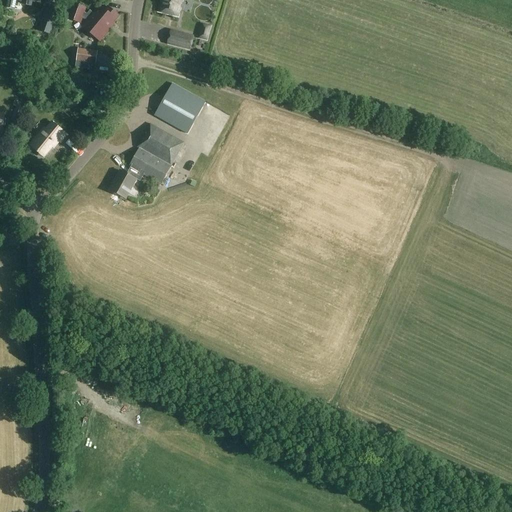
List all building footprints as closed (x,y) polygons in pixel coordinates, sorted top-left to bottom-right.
[(8,0),(8,3),(7,8),(15,9),(16,4),(16,0),(23,0),(22,5),(31,6),(32,1),(40,2),(40,0),(8,0)] [(168,16),(172,0),(149,0),(147,10),(168,16)] [(193,16),(198,0),(188,0),(187,4),(179,2),(172,21),(187,26),(190,15),(193,16)] [(112,24),(118,16),(108,7),(105,11),(100,7),(94,14),(90,11),(87,14),(83,13),(84,11),(82,8),(81,7),(77,6),(75,5),(73,7),(69,16),(69,17),(70,19),(78,22),(80,20),(81,18),(89,21),(83,28),(88,32),(89,36),(93,36),(100,41),(107,32),(109,28),(110,23),(111,23),(112,24)] [(190,50),(194,37),(171,31),(167,44),(190,50)] [(207,42),(209,35),(200,32),(198,39),(207,42)] [(139,54),(146,55),(147,42),(140,41),(139,54)] [(78,50),(76,68),(94,70),(96,53),(78,50)] [(187,134),(206,102),(173,83),(155,116),(187,134)] [(72,100),(67,113),(80,118),(85,105),(72,100)] [(211,119),(216,108),(208,104),(203,116),(211,119)] [(16,108),(11,121),(19,124),(23,110),(16,108)] [(209,131),(216,133),(220,121),(214,119),(209,131)] [(68,135),(53,123),(47,130),(45,128),(30,146),(44,158),(58,141),(61,143),(68,135)] [(121,171),(115,181),(120,183),(115,193),(125,199),(140,172),(162,185),(172,166),(171,165),(183,143),(150,124),(145,133),(147,134),(144,140),(142,138),(137,147),(139,148),(129,166),(131,167),(127,174),(121,171)] [(202,161),(209,164),(216,150),(208,147),(202,161)]
